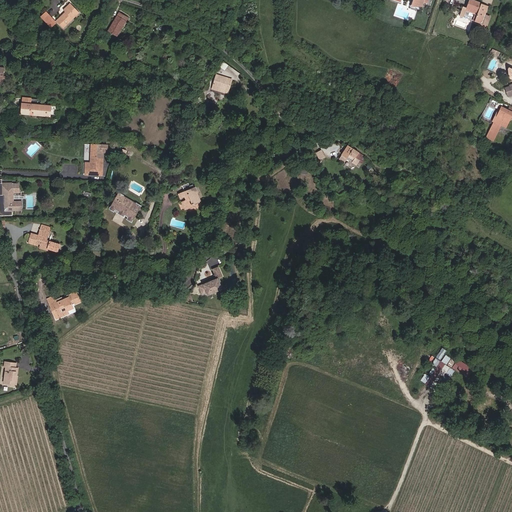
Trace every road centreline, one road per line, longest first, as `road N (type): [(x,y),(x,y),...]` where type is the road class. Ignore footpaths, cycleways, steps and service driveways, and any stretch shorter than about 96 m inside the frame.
road 1 (residential): [(511,157),(486,194),(457,197),(279,114),(195,24),(124,0)]
road 2 (residential): [(16,280),(81,511)]
road 3 (residential): [(16,280),(186,285),(196,254)]
